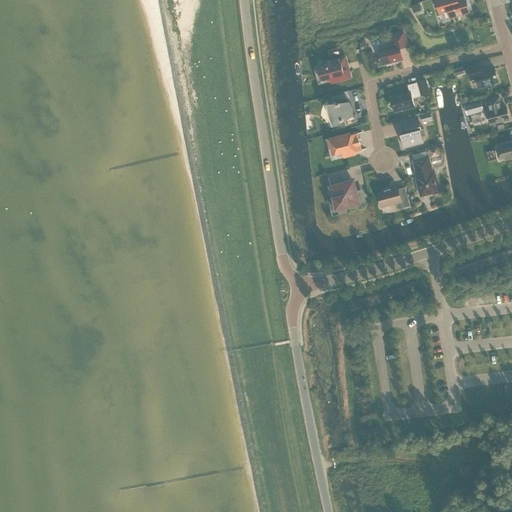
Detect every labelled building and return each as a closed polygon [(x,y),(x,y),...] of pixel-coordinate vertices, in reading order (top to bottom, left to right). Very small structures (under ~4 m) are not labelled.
[(449,19),(470,13),(466,0),(457,0),(436,0),(435,0),(439,15),(447,13),(449,19)] [(415,5),(414,5),(411,6),(413,12),(421,10),(419,4),(415,5)] [(393,45),(378,49),(382,65),(402,60),(399,46),(406,44),(407,47),(403,32),(390,36),(393,45)] [(367,49),(365,41),(359,43),(361,51),(367,49)] [(339,54),(337,47),(327,50),(329,56),(339,54)] [(349,77),(344,58),(325,63),(327,68),(321,70),(323,78),(331,82),(349,77)] [(480,64),(467,68),(470,80),(476,79),(478,88),(486,86),(498,82),(494,68),(481,71),(480,64)] [(455,76),(465,73),(463,67),(453,70),(455,76)] [(409,92),(390,97),(394,112),(406,108),(406,109),(414,107),(412,98),(421,95),(421,96),(429,93),(425,79),(417,82),(408,85),(409,92)] [(502,107),(499,97),(485,100),(488,111),(486,111),(490,125),(509,120),(506,106),(502,107)] [(363,101),(355,102),(357,117),(366,116),(363,101)] [(470,104),(468,104),(464,105),(465,109),(467,115),(483,111),(481,101),(472,103),(470,104)] [(350,103),(349,102),(328,104),(328,109),(329,114),(330,116),(331,120),(333,124),(344,119),(346,125),(357,123),(356,115),(356,113),(355,112),(355,111),(354,109),(353,107),(352,106),(351,104),(350,103)] [(432,120),(430,112),(420,115),(422,122),(432,120)] [(400,135),(404,148),(423,143),(419,130),(421,130),(418,117),(404,121),(407,133),(400,135)] [(331,140),(336,157),(361,150),(356,133),(331,140)] [(511,141),(501,145),(501,146),(495,148),(498,160),(504,158),(505,161),(511,158),(511,141)] [(439,155),(437,147),(428,149),(430,158),(439,155)] [(432,172),(428,157),(413,161),(417,176),(415,177),(420,196),(432,193),(432,194),(441,192),(439,183),(437,183),(434,172),(432,172)] [(353,181),(330,187),(333,198),(328,199),(332,216),(349,212),(348,206),(359,203),(353,181)] [(398,209),(410,206),(408,199),(401,201),(397,187),(377,193),(381,207),(396,203),(398,209)]
